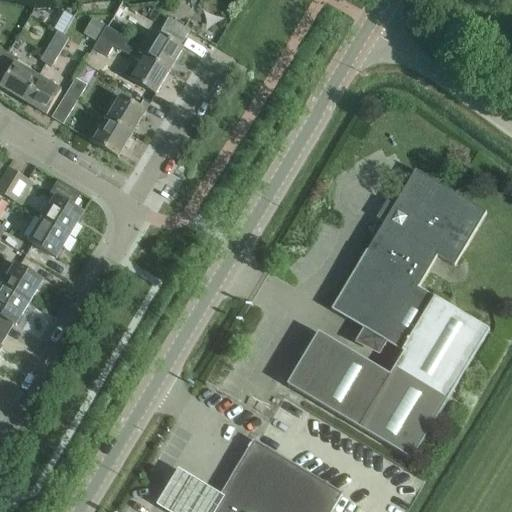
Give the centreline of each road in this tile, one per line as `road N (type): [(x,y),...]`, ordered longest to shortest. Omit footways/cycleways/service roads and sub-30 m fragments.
road 1 (tertiary): [(74,511),(371,27)]
road 2 (residential): [(0,452),(107,254)]
road 3 (unclassified): [(511,128),(371,27)]
road 4 (residential): [(132,207),(216,61)]
road 5 (residential): [(132,207),(0,124)]
